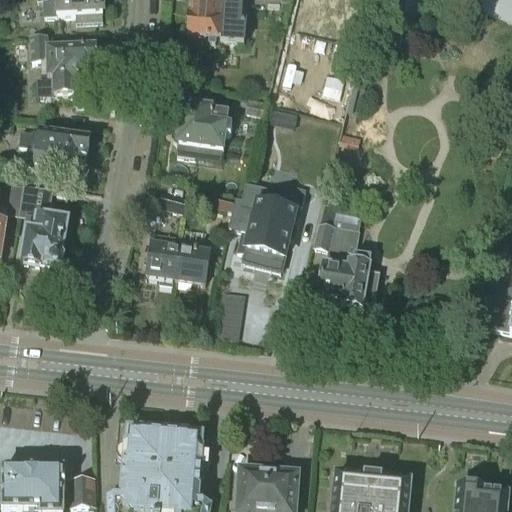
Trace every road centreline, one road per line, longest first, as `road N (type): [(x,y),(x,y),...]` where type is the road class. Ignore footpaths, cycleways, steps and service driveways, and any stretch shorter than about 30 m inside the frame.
road 1 (secondary): [(511,420),(83,370)]
road 2 (residential): [(83,370),(126,135),(132,0)]
